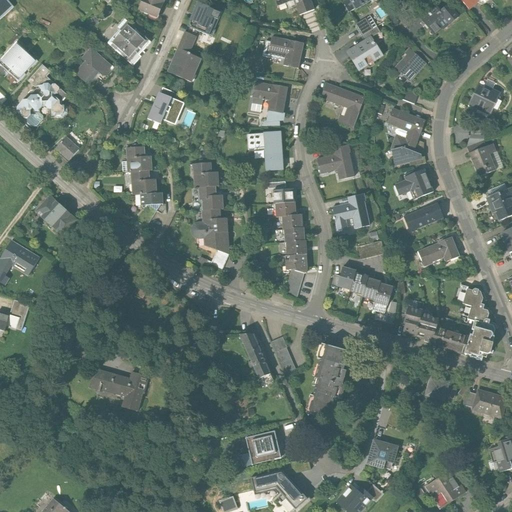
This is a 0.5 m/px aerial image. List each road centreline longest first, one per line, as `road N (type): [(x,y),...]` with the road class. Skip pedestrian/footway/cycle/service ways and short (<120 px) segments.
road 1 (tertiary): [(0,123),(166,268),(310,321)]
road 2 (residential): [(511,27),(454,79),(440,138),(445,170),(511,335)]
road 3 (residential): [(310,321),(325,256),(299,128),(325,61)]
road 4 (tertiary): [(310,321),(511,380)]
road 5 (residential): [(183,0),(128,108)]
